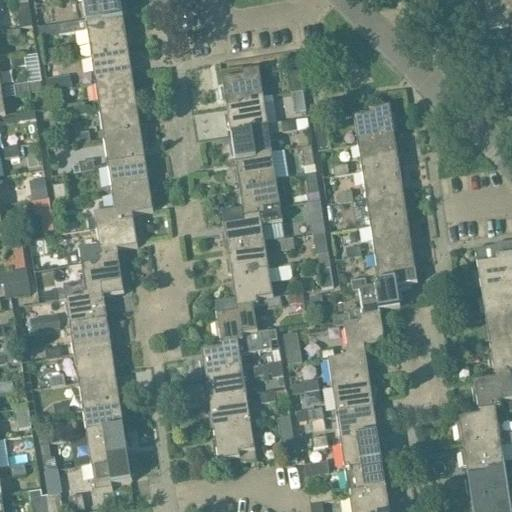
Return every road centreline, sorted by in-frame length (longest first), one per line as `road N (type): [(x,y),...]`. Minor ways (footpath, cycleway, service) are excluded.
road 1 (residential): [(511,162),(389,44)]
road 2 (residential): [(292,511),(263,491),(235,487),(167,499),(168,511)]
road 3 (residential): [(314,0),(302,14),(234,25),(222,24),(210,0)]
